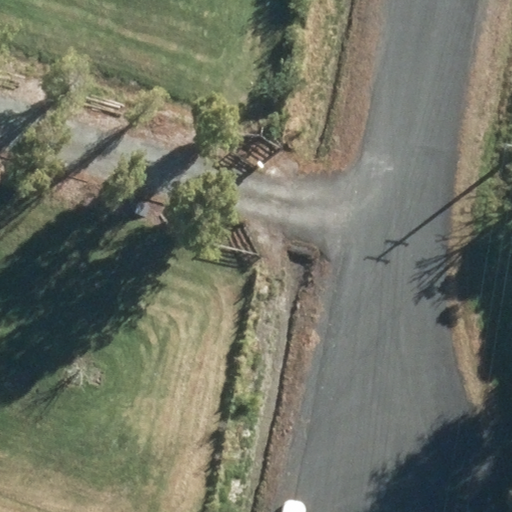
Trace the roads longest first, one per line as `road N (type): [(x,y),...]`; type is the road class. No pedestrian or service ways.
road 1 (residential): [(389,511),(407,144),(434,0)]
road 2 (unknown): [(403,239),(0,130)]
